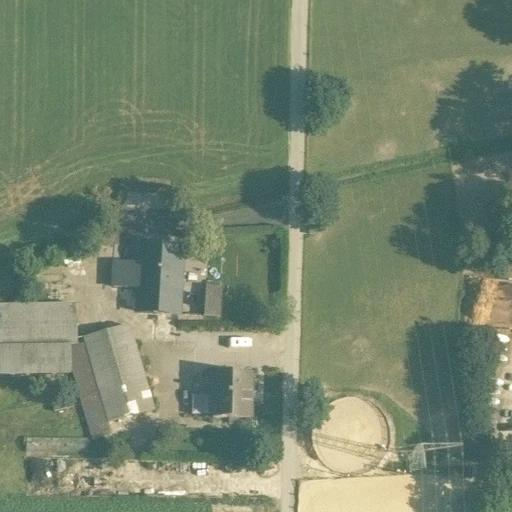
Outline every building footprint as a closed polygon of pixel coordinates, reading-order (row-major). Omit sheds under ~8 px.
[(182,250),(141,248),(140,265),(138,290),(137,313),(178,315),(182,250)] [(113,288),(138,290),(140,265),(115,263),(113,288)] [(205,316),(221,317),(222,285),(206,285),(205,316)] [(0,307),(0,346),(65,346),(77,346),(76,306),(0,307)] [(84,339),(86,345),(108,424),(154,412),(129,327),(84,339)] [(112,435),(108,424),(86,345),(77,346),(65,346),(73,374),(93,440),(112,435)] [(0,375),(73,374),(65,346),(0,346),(0,375)] [(251,375),(215,374),(214,394),(213,394),(213,418),(250,419),(251,375)] [(54,415),(73,409),(70,401),(51,406),(54,415)] [(85,453),(85,441),(27,440),(27,452),(85,453)]
